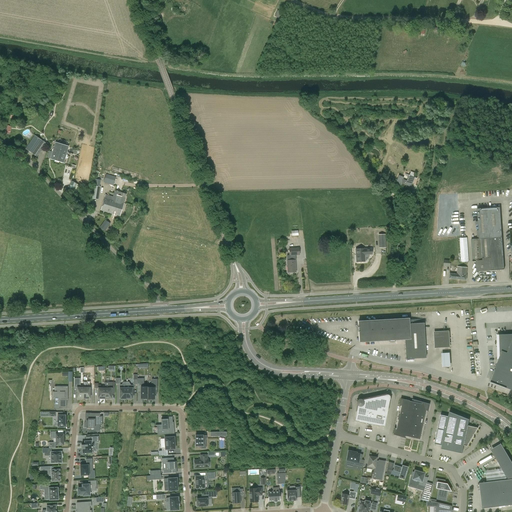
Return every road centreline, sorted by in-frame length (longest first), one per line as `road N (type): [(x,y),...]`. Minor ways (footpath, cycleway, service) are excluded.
road 1 (residential): [(188,511),(180,409),(83,407),(75,414),(66,511)]
road 2 (tertiary): [(230,253),(134,0)]
road 3 (unclassified): [(160,310),(156,295),(31,164),(0,151)]
road 4 (track): [(290,0),(335,17),(511,26)]
road 5 (primary): [(298,301),(511,289)]
road 6 (residential): [(337,434),(451,467),(463,511)]
road 7 (primary): [(160,310),(0,320)]
road 8 (secondary): [(504,423),(457,393),(390,378)]
road 9 (secondary): [(390,378),(504,423)]
